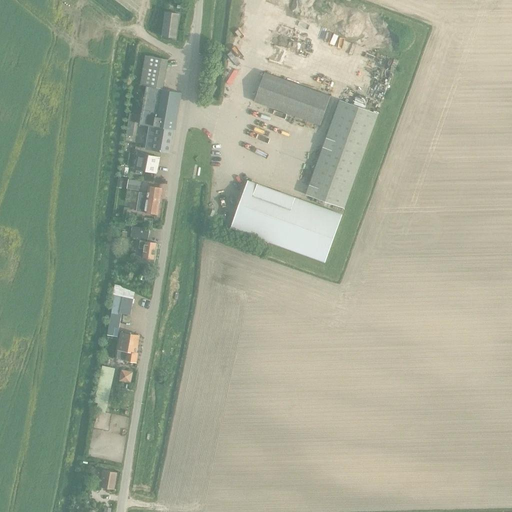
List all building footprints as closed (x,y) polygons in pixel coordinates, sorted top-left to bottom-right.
[(179,14),(166,12),(163,36),(176,38),(179,14)] [(147,87),(139,124),(150,126),(148,134),(155,135),(152,150),(170,153),(174,130),(175,131),(182,93),(163,90),(168,60),(146,56),(141,85),(147,87)] [(265,72),(255,101),(320,125),(330,97),(265,72)] [(378,114),(340,100),(306,195),(344,209),(378,114)] [(160,157),(138,153),(135,169),(157,173),(160,157)] [(130,178),(128,188),(139,190),(141,180),(130,178)] [(325,262),(342,215),(248,181),(230,228),(325,262)] [(140,193),(137,211),(145,212),(158,214),(162,188),(150,186),(148,194),(140,193)] [(148,242),(148,239),(150,229),(132,226),(131,237),(133,238),(133,239),(135,239),(141,240),(139,248),(144,249),(143,258),(154,259),(156,243),(148,242)] [(114,284),(112,294),(114,295),(123,297),(120,313),(121,313),(130,315),(133,299),(135,292),(118,285),(114,284)] [(108,329),(107,335),(117,337),(121,315),(121,313),(120,313),(123,297),(114,295),(113,301),(108,329)] [(121,332),(118,350),(116,359),(126,361),(136,363),(138,353),(137,353),(140,335),(121,332)] [(104,366),(96,403),(98,403),(96,410),(105,412),(115,368),(104,366)] [(121,369),(121,381),(133,381),(133,370),(121,369)] [(116,472),(102,470),(99,487),(113,489),(116,472)]
